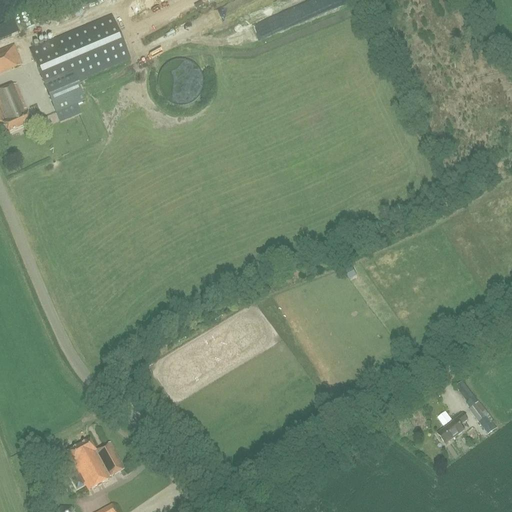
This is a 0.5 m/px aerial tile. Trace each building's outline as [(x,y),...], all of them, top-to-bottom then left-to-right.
[(29,50),(56,114),(85,102),(77,82),(131,60),(113,16),(29,50)] [(0,40),(17,34),(12,21),(0,25),(0,40)] [(0,75),(17,68),(23,65),(14,44),(0,50),(0,75)] [(32,123),(16,85),(0,92),(0,125),(4,124),(8,133),(32,123)] [(31,116),(35,124),(43,120),(40,112),(31,116)] [(463,382),(456,387),(468,402),(474,397),(463,382)] [(480,403),(479,403),(472,408),(470,410),(489,435),(496,429),(492,423),(494,422),(480,403)] [(468,420),(463,414),(451,423),(452,423),(443,429),(444,430),(438,434),(445,444),(451,440),(464,431),(461,425),(468,420)] [(92,439),(99,435),(93,425),(87,428),(92,439)] [(90,440),(68,452),(74,464),(79,474),(72,478),(78,489),(85,485),(89,491),(111,479),(110,477),(125,469),(111,443),(96,451),(90,440)]
